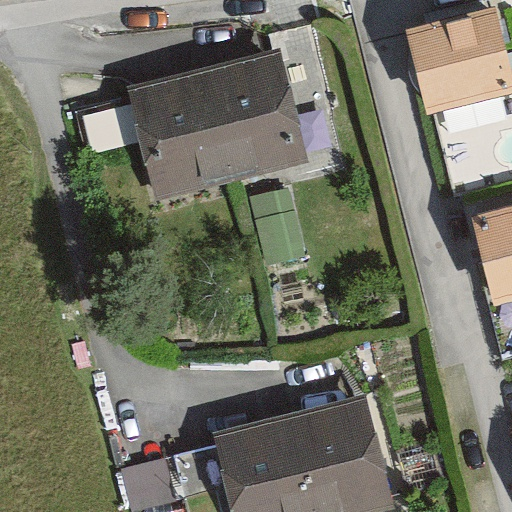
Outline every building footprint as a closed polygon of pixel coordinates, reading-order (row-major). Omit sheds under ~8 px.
[(511,81),(496,16),(410,37),(427,107),(511,85),(511,81)] [(136,90),(159,188),(303,155),(280,56),(136,90)] [(255,200),(270,261),(302,253),(287,192),(255,200)] [(511,211),(477,220),(496,296),(511,291),(511,211)] [(218,439),(237,511),(338,511),(387,500),(362,402),(218,439)]
